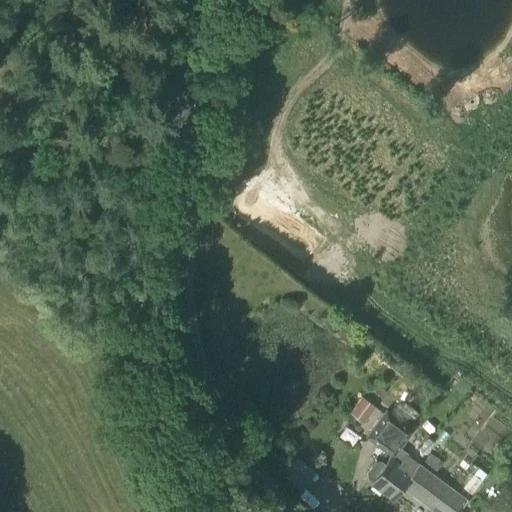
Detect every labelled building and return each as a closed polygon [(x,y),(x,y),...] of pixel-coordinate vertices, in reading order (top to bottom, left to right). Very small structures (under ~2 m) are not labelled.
[(376,405),(362,395),(349,413),(363,422),(376,405)] [(400,448),(413,429),(385,408),(364,436),(390,456),(392,457),(400,448)] [(374,461),(366,472),(367,478),(371,481),(370,482),(391,498),(401,486),(409,475),(418,463),(405,454),(406,452),(400,448),(392,457),(390,456),(384,464),(379,460),(374,461)] [(430,453),(423,462),(435,470),(441,461),(430,453)] [(457,511),(456,511),(466,499),(418,463),(409,475),(401,486),(433,510),(431,511),(457,511)] [(471,494),(481,480),(472,474),(462,487),(471,494)]
